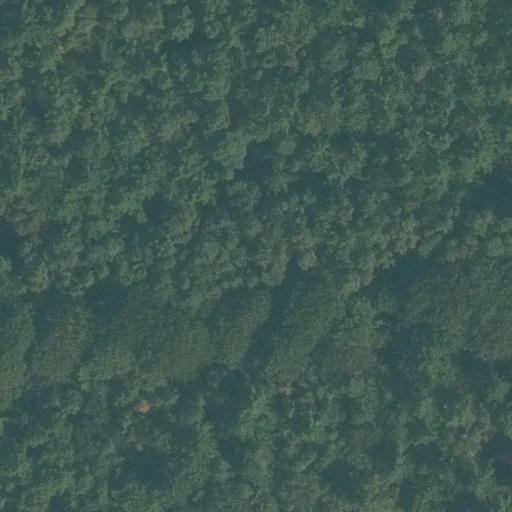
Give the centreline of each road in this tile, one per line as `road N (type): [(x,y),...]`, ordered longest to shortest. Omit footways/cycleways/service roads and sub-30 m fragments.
road 1 (unknown): [(0,317),(511,268)]
road 2 (track): [(282,511),(352,284)]
